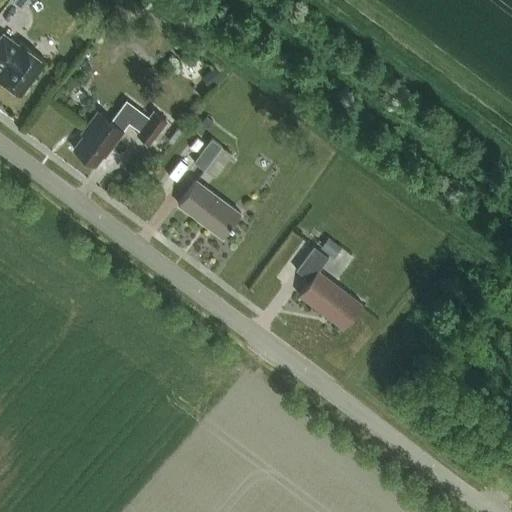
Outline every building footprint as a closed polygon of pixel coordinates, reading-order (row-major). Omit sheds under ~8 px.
[(0,64),(1,66),(0,66),(0,77),(20,93),(45,59),(20,40),(18,43),(2,31),(0,33),(0,64)] [(215,67),(205,74),(213,84),(222,77),(215,67)] [(89,126),(74,146),(95,163),(103,153),(105,154),(124,130),(122,128),(129,118),(141,128),(138,132),(151,142),(168,120),(155,110),(150,117),(128,100),(113,120),(99,109),(87,125),(89,126)] [(213,175),(230,152),(210,136),(192,159),(213,175)] [(222,236),(240,212),(196,179),(178,203),(222,236)] [(330,238),(322,249),(335,258),(343,248),(330,238)] [(342,327),(362,301),(319,268),(328,256),(315,246),(298,269),(311,279),(299,294),(342,327)]
